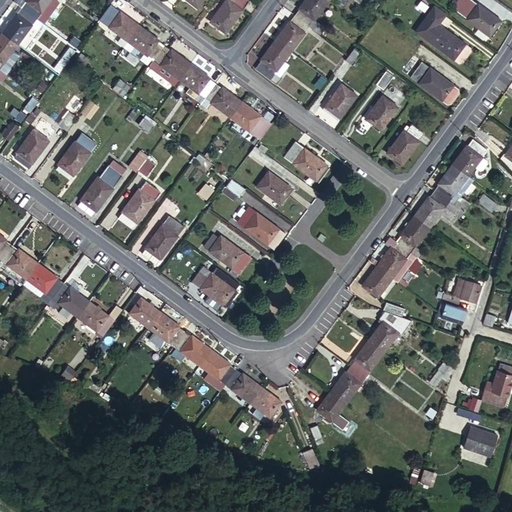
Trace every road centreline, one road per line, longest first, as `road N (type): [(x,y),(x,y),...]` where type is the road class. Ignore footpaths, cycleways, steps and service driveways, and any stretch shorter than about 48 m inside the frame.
road 1 (residential): [(402,195),(309,322),(267,348),(214,332),(0,172)]
road 2 (residential): [(224,64),(402,195)]
road 3 (residential): [(511,44),(402,195)]
road 4 (residential): [(511,210),(473,329)]
